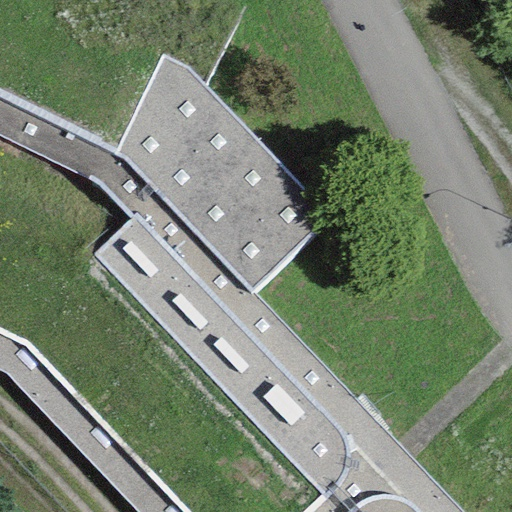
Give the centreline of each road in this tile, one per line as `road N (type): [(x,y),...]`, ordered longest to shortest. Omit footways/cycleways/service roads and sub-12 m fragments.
road 1 (track): [(399,77),(472,112),(511,162)]
road 2 (track): [(99,511),(0,413)]
